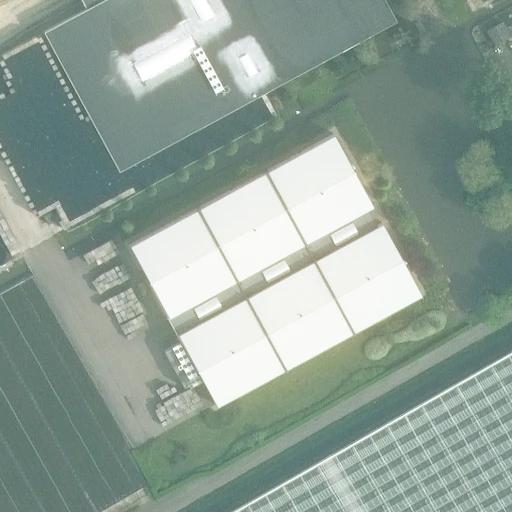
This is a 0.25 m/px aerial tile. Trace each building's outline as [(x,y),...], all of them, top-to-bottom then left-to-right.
[(81,0),(85,8),(42,32),(118,171),(395,21),(383,0),(81,0)] [(503,23),(488,31),(495,45),(510,37),(503,23)] [(333,134),(128,245),(180,341),(163,351),(183,388),(200,378),(215,405),(420,294),(381,222),(375,225),(366,209),(372,205),(333,134)] [(41,213),(47,225),(59,219),(53,207),(41,213)] [(511,511),(511,352),(231,511),(511,511)]
